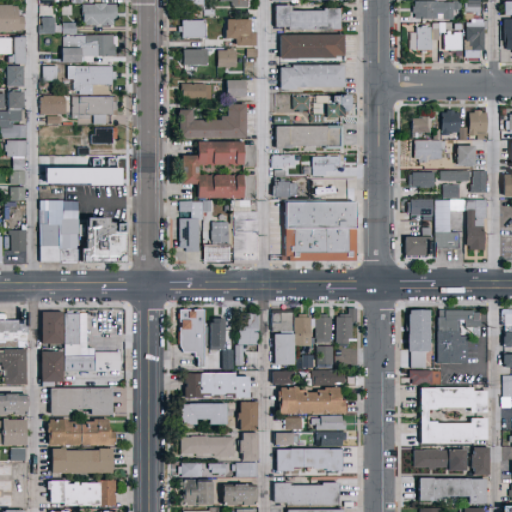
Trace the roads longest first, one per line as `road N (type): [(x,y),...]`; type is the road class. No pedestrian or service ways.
road 1 (residential): [(152,511),(149,0)]
road 2 (residential): [(385,288),(383,0)]
road 3 (residential): [(383,511),(385,288)]
road 4 (secondary): [(192,288),(385,288)]
road 5 (residential): [(385,85),(511,86)]
